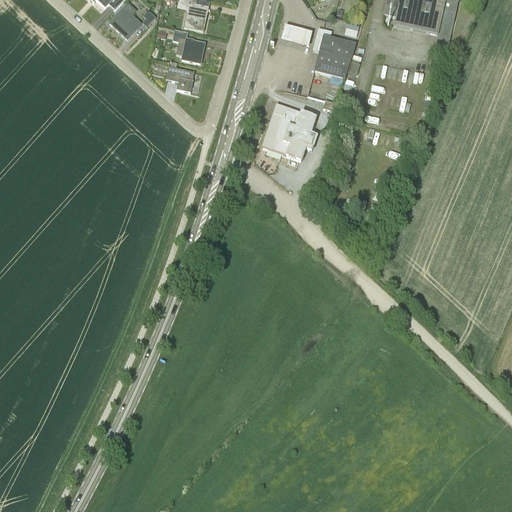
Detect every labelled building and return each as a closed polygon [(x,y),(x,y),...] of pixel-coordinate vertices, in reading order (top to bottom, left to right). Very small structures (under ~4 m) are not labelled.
[(126,0),(87,0),(89,1),(90,0),(93,0),(105,10),(108,7),(115,13),(126,0)] [(208,10),(196,7),(197,2),(188,0),(178,0),(178,5),(187,7),(186,13),(187,14),(184,30),(203,34),(208,10)] [(458,0),(386,0),(383,17),(395,20),(394,28),(437,38),(435,46),(448,49),(458,0)] [(127,42),(142,26),(132,18),(136,13),(128,6),(110,26),(127,42)] [(146,22),(142,26),(146,30),(155,21),(148,13),(142,19),(146,22)] [(311,38),(284,31),(280,46),(308,52),(311,38)] [(204,46),(186,42),(188,35),(174,32),(172,44),(179,45),(176,58),(181,58),(181,59),(187,61),(187,63),(200,66),(204,46)] [(330,41),(332,35),(318,32),(313,53),(319,54),(314,74),(344,82),(346,75),(350,64),(356,46),(330,41)] [(194,75),(176,71),(177,65),(170,64),(169,70),(166,82),(178,85),(176,93),(190,96),(193,83),(192,83),(194,75)] [(350,64),(346,75),(355,78),(359,67),(350,64)] [(344,109),(336,106),(325,103),(323,111),(342,116),(344,109)] [(317,139),(310,137),(315,121),(277,108),(262,151),(300,163),(304,153),(311,155),(317,139)]
